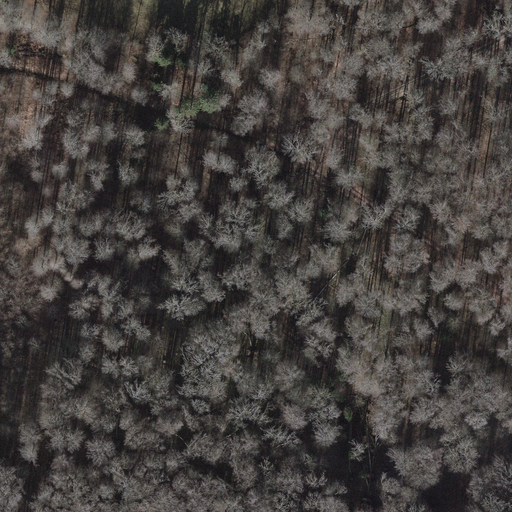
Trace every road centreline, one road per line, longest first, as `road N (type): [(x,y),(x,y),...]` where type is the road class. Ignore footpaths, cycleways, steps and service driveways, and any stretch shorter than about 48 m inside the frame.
road 1 (track): [(511,36),(337,123),(270,139),(0,64)]
road 2 (track): [(270,139),(511,291)]
